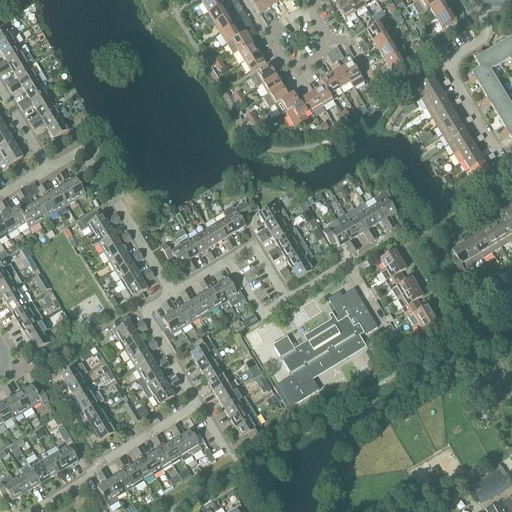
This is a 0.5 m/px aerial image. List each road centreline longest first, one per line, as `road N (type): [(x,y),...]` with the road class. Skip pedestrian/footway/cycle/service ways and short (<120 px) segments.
road 1 (residential): [(47,168),(81,150),(170,294)]
road 2 (residential): [(27,511),(197,404)]
road 3 (residential): [(505,165),(445,64),(482,37),(486,0)]
road 4 (residential): [(394,349),(341,263),(284,298)]
road 5 (residential): [(197,404),(144,310),(170,294)]
road 6 (residential): [(384,93),(359,52),(329,39),(316,0)]
